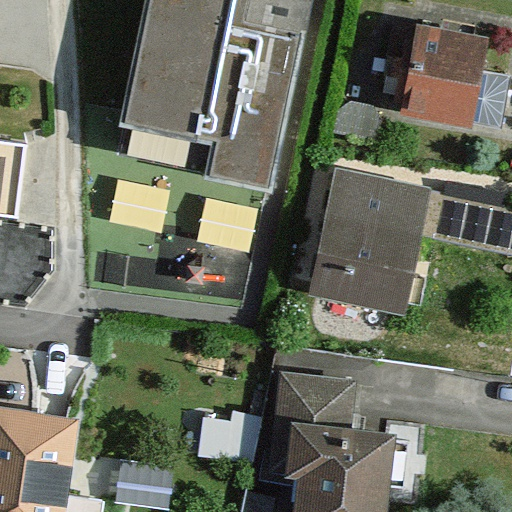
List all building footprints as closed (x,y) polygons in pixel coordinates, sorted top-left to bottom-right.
[(140,0),(112,124),(135,129),(130,154),(185,166),(192,133),(214,138),(207,170),(266,183),(306,0),(140,0)] [(483,35),(404,26),(392,131),(471,140),(483,35)] [(431,184),(332,166),(309,314),(408,329),(419,248),(431,184)] [(511,199),(431,184),(419,248),(511,266),(511,199)] [(361,369),(266,361),(253,511),(395,511),(403,428),(356,424),(361,369)] [(68,511),(76,415),(0,408),(0,511),(68,511)] [(123,494),(169,501),(174,474),(128,467),(123,494)]
